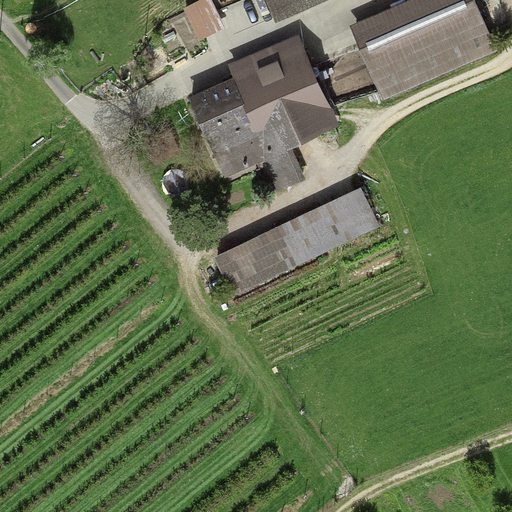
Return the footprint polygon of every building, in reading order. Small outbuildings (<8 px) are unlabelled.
[(266,0),(276,22),(327,0),(266,0)] [(470,0),(420,0),(355,27),(385,99),(493,54),(470,0)] [(208,3),(189,13),(203,40),(222,30),(208,3)] [(234,78),(188,98),(225,178),(263,160),(278,193),(307,180),(292,148),(340,126),(298,34),(228,66),(234,78)] [(380,228),(360,187),(214,257),(234,297),(380,228)]
